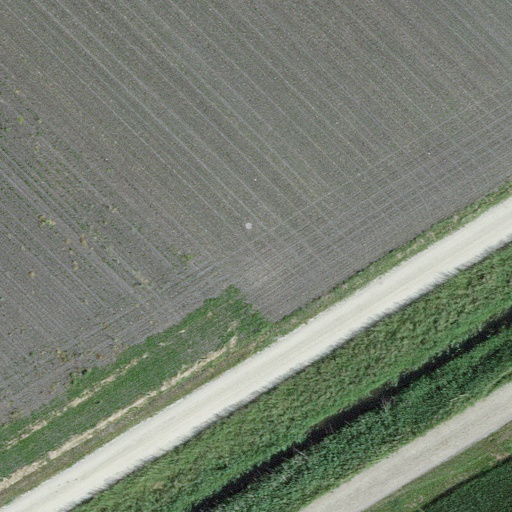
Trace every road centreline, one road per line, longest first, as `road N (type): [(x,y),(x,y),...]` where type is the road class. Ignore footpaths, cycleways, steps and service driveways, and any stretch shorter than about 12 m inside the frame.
road 1 (track): [(511,205),(4,511)]
road 2 (track): [(335,511),(511,403)]
